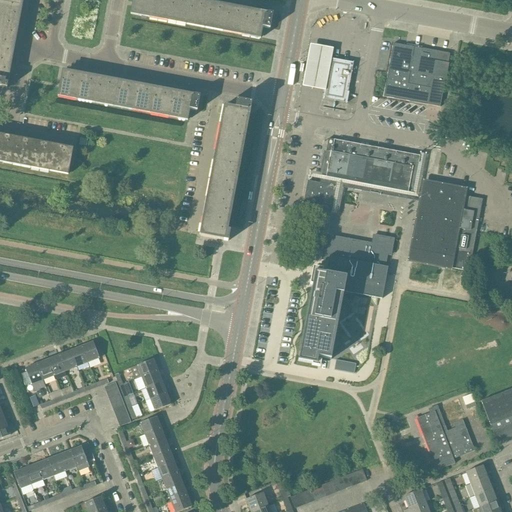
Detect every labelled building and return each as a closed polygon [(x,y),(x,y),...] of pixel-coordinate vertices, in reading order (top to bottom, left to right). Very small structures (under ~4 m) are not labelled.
[(0,0),(0,87),(8,88),(8,83),(6,83),(21,0),(0,0)] [(268,13),(268,15),(184,0),(133,0),(131,14),(261,38),(263,27),(271,29),(273,14),(268,13)] [(333,46),(310,42),(302,84),(325,88),(326,88),(331,60),(330,60),(330,59),(331,59),(333,46)] [(441,107),(443,92),(446,79),(449,64),(450,54),(393,44),(384,97),(441,107)] [(332,59),(331,59),(330,59),(330,60),(331,60),(326,88),(325,88),(323,99),(347,103),(349,92),(348,92),(353,63),(352,63),(332,59)] [(58,96),(188,120),(190,110),(198,112),(200,97),(195,95),(195,98),(62,73),(58,96)] [(236,108),(225,106),(201,237),(229,242),(231,231),(226,230),(248,108),(251,109),(252,104),(237,101),(236,108)] [(0,161),(69,175),(73,152),(0,137),(0,161)] [(326,177),(335,179),(342,141),(329,138),(326,152),(331,152),(326,177)] [(80,139),(80,140),(80,143),(79,146),(86,147),(88,141),(80,139)] [(344,181),(351,143),(342,141),(335,179),(344,181)] [(344,181),(353,182),(361,145),(351,143),(344,181)] [(361,145),(353,182),(362,184),(370,146),(361,145)] [(362,184),(371,186),(379,148),(370,146),(362,184)] [(380,188),(388,150),(379,148),(371,186),(380,188)] [(380,188),(389,189),(397,151),(388,150),(380,188)] [(406,153),(397,151),(389,189),(398,191),(406,153)] [(420,156),(415,155),(406,153),(398,191),(408,193),(413,168),(418,169),(420,156)] [(433,166),(432,175),(441,176),(443,168),(433,166)] [(308,181),(305,194),(333,200),(336,186),(308,181)] [(483,199),(474,197),(462,195),(463,189),(439,185),(439,187),(426,184),(421,215),(419,214),(415,232),(417,232),(414,249),(412,260),(469,271),(472,254),(473,254),(483,199)] [(333,200),(305,194),(304,199),(303,209),(330,214),(333,200)] [(316,272),(299,361),(317,364),(318,356),(331,359),(344,291),(382,298),(388,268),(385,267),(391,239),(374,236),(373,245),(329,236),(325,256),(329,257),(326,274),(316,272)] [(278,285),(279,276),(267,276),(267,285),(278,285)] [(94,342),(82,347),(89,363),(100,358),(94,342)] [(78,367),(89,363),(82,347),(71,351),(78,367)] [(66,372),(78,367),(71,351),(60,355),(66,372)] [(55,376),(66,372),(60,355),(49,360),(55,376)] [(137,366),(142,378),(158,371),(154,359),(137,366)] [(44,380),(55,376),(49,360),(38,364),(44,380)] [(336,360),(334,370),(354,374),(356,364),(336,360)] [(26,369),(32,385),(44,380),(38,364),(26,369)] [(142,378),(146,389),(163,382),(158,371),(142,378)] [(110,383),(109,379),(97,384),(98,388),(110,383)] [(146,389),(150,400),(167,393),(163,382),(146,389)] [(105,387),(107,393),(118,389),(116,383),(105,387)] [(87,392),(98,388),(97,384),(86,388),(87,392)] [(124,398),(128,396),(123,385),(119,386),(124,398)] [(76,396),(87,392),(86,388),(74,393),(76,396)] [(107,393),(109,399),(120,394),(118,389),(107,393)] [(511,389),(481,401),(491,426),(491,425),(498,442),(511,436),(511,389)] [(63,397),(65,401),(76,396),(74,393),(63,397)] [(171,405),(167,393),(150,400),(155,411),(171,405)] [(109,399),(111,404),(122,400),(120,394),(109,399)] [(468,405),(475,402),(472,394),(465,397),(463,398),(466,406),(468,405)] [(128,409),(132,407),(128,396),(124,398),(128,409)] [(53,405),(65,401),(63,397),(52,401),(53,405)] [(111,404),(113,410),(125,406),(122,400),(111,404)] [(42,410),(53,405),(52,401),(39,406),(40,407),(42,410)] [(113,410),(116,416),(127,411),(125,406),(113,410)] [(429,409),(430,413),(416,418),(437,471),(455,464),(454,459),(475,451),(465,424),(463,420),(454,423),(456,428),(448,431),(439,409),(438,406),(429,409)] [(128,409),(133,421),(137,419),(132,407),(128,409)] [(116,416),(118,421),(129,417),(127,411),(116,416)] [(131,423),(129,417),(118,421),(120,427),(131,423)] [(145,435),(161,429),(157,417),(140,423),(145,435)] [(6,424),(0,426),(0,439),(11,436),(6,424)] [(149,446),(166,440),(161,429),(145,435),(149,446)] [(149,446),(154,457),(170,451),(166,440),(149,446)] [(82,447),(86,458),(93,456),(89,444),(82,447)] [(82,447),(70,451),(77,467),(79,472),(90,468),(82,447)] [(77,467),(70,451),(59,456),(66,472),(77,467)] [(158,468),(174,462),(170,451),(154,457),(158,468)] [(59,456),(48,460),(54,476),(60,474),(66,472),(59,456)] [(48,460),(37,464),(43,480),(54,476),(48,460)] [(158,468),(162,479),(179,473),(174,462),(158,468)] [(37,464),(26,469),(32,485),(43,480),(37,464)] [(466,472),(471,484),(488,477),(483,466),(466,472)] [(20,489),(32,485),(26,469),(14,473),(20,489)] [(363,470),(358,472),(362,483),(367,481),(363,470)] [(358,472),(353,474),(357,485),(362,483),(358,472)] [(167,491),(183,484),(179,473),(162,479),(167,491)] [(16,486),(12,474),(8,475),(13,487),(16,486)] [(353,474),(347,476),(352,487),(357,485),(353,474)] [(347,476),(342,478),(347,489),(352,487),(347,476)] [(471,484),(475,496),(492,489),(488,477),(471,484)] [(342,478),(337,480),(342,491),(347,489),(342,478)] [(445,481),(449,492),(454,491),(449,479),(445,481)] [(337,480),(332,482),(337,493),(342,491),(337,480)] [(332,482),(327,484),(331,495),(337,493),(332,482)] [(442,482),(437,484),(442,496),(446,494),(442,482)] [(167,491),(171,502),(187,496),(183,484),(167,491)] [(327,484),(322,486),(326,497),(331,495),(327,484)] [(21,497),(16,486),(13,487),(17,498),(21,497)] [(74,494),(86,490),(84,486),(73,490),(74,494)] [(283,500),(288,498),(283,486),(278,488),(283,500)] [(322,486),(317,488),(321,499),(326,497),(322,486)] [(317,488),(312,490),(316,501),(321,499),(317,488)] [(475,496),(480,508),(497,501),(492,489),(475,496)] [(74,494),(73,490),(62,495),(63,499),(74,494)] [(312,490),(306,492),(311,503),(316,501),(312,490)] [(404,496),(409,508),(426,502),(421,490),(404,496)] [(454,504),(459,502),(454,491),(449,492),(454,504)] [(306,492),(301,494),(306,505),(311,503),(306,492)] [(251,511),(268,505),(264,493),(247,500),(251,511)] [(301,494),(296,496),(301,507),(306,505),(301,494)] [(451,505),(446,494),(442,496),(446,507),(451,505)] [(187,496),(171,502),(174,511),(179,511),(192,507),(187,496)] [(296,496),(291,498),(296,509),(301,507),(296,496)] [(21,497),(17,498),(21,510),(25,508),(21,497)] [(88,511),(96,511),(106,509),(101,497),(85,504),(88,511)] [(293,509),(288,498),(283,500),(288,511),(293,509)] [(52,503),(51,499),(39,504),(41,507),(52,503)] [(480,508),(481,511),(500,511),(497,501),(480,508)] [(409,508),(409,511),(429,511),(426,502),(409,508)] [(454,504),(456,511),(462,511),(459,502),(454,504)]
